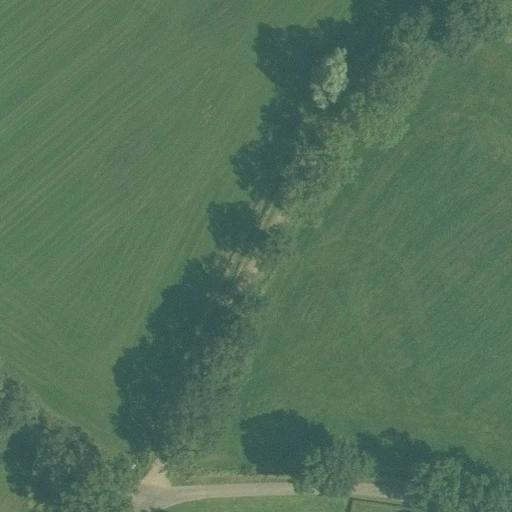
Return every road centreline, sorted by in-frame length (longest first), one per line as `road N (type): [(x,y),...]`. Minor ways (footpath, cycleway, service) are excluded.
road 1 (unclassified): [(136,501),(307,156),(341,111),(457,0)]
road 2 (unclassified): [(136,501),(349,490),(455,511)]
road 3 (unclassified): [(136,501),(0,405)]
